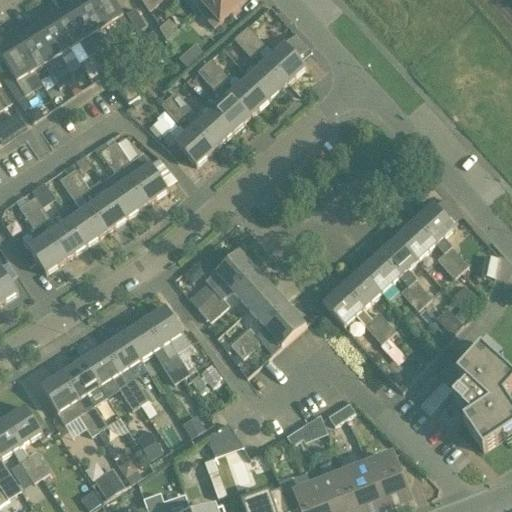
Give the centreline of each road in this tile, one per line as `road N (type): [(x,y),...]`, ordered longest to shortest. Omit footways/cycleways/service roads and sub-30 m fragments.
road 1 (residential): [(365,83),(170,250),(0,360)]
road 2 (residential): [(511,246),(365,83)]
road 3 (residential): [(414,393),(511,287)]
